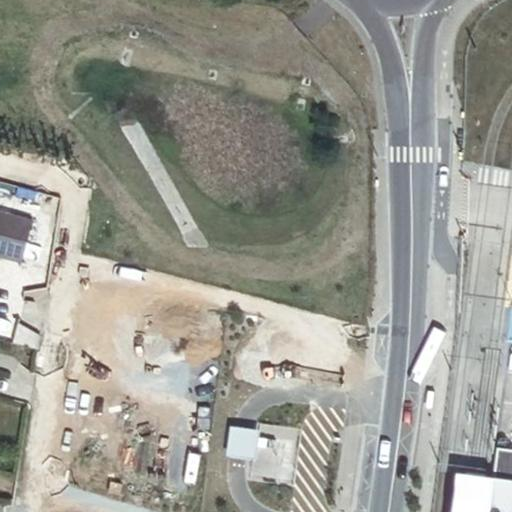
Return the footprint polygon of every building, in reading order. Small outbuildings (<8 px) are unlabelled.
[(0,260),(17,265),(27,225),(0,218),(0,260)] [(34,355),(36,341),(16,329),(11,348),(34,355)] [(257,429),(235,426),(231,454),(255,458),(252,479),(295,486),(304,429),(258,422),(257,429)] [(499,473),(494,511),(511,511),(511,446),(501,445),(499,473)] [(478,470),(460,468),(454,511),(494,511),(499,473),(478,470)]
